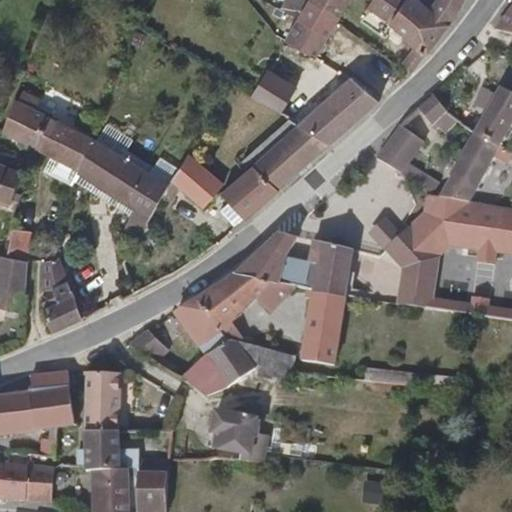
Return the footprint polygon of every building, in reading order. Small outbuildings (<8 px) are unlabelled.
[(347,0),(308,0),(308,1),(338,17),(347,0)] [(455,17),(463,0),(435,0),(431,6),(421,0),(378,0),(371,12),(409,33),(409,39),(427,55),(455,17)] [(336,21),(338,17),(308,1),(296,21),(328,38),(336,21)] [(511,13),(500,29),(511,31),(511,13)] [(328,38),(296,21),(284,41),(295,47),(316,60),(328,38)] [(288,58),(295,47),(284,41),(278,52),(288,58)] [(265,73),(276,79),(282,69),(272,63),(265,73)] [(302,126),(322,106),(276,79),(265,73),(252,96),(302,126)] [(334,145),(382,102),(354,76),(322,106),(302,126),(334,145)] [(497,103),(485,124),(505,139),(511,127),(511,89),(507,86),(504,94),(498,91),(492,100),(497,103)] [(447,112),(432,96),(419,110),(433,128),(447,112)] [(3,128),(80,173),(99,140),(17,99),(3,128)] [(505,139),(485,124),(448,186),(439,201),(468,205),(505,139)] [(302,126),(256,166),(279,189),(334,145),(302,126)] [(399,127),(378,157),(404,174),(411,164),(423,143),(399,127)] [(99,140),(80,173),(143,210),(133,228),(142,233),(153,216),(165,196),(172,184),(99,140)] [(160,156),(152,170),(169,180),(177,167),(160,156)] [(206,205),(220,192),(225,186),(189,156),(172,184),(165,196),(173,202),(185,188),(206,205)] [(23,172),(0,164),(0,198),(15,203),(23,172)] [(411,164),(404,174),(430,200),(439,201),(448,186),(411,164)] [(247,218),(279,189),(256,166),(223,196),(247,218)] [(425,211),(409,229),(442,260),(456,245),(478,248),(476,259),(492,261),(493,250),(511,252),(511,210),(472,206),(468,205),(439,201),(430,200),(425,211)] [(370,235),(388,253),(397,244),(405,234),(388,217),(370,235)] [(442,260),(409,229),(405,234),(397,244),(388,253),(403,269),(397,304),(434,309),(435,299),(442,260)] [(300,237),(283,233),(237,273),(300,288),(315,292),(350,299),(358,250),(312,240),(308,261),(292,257),(300,237)] [(8,259),(30,264),(29,254),(18,251),(20,238),(10,235),(8,246),(10,246),(8,259)] [(0,257),(0,286),(29,294),(30,264),(8,259),(0,257)] [(261,299),(237,273),(222,284),(244,311),(261,299)] [(300,288),(237,273),(261,299),(273,312),(300,288)] [(244,311),(222,284),(204,296),(228,329),(232,335),(244,327),(236,317),(244,311)] [(0,286),(0,306),(28,312),(29,294),(0,286)] [(44,304),(55,333),(86,318),(76,292),(44,304)] [(350,299),(315,292),(302,360),(337,367),(350,299)] [(472,304),(435,299),(434,309),(511,320),(511,309),(490,306),(492,297),(473,294),(472,304)] [(228,329),(204,296),(183,310),(186,314),(179,319),(188,331),(195,326),(214,352),(234,337),(232,335),(228,329)] [(168,348),(153,331),(135,343),(144,350),(159,360),(168,348)] [(174,371),(159,360),(144,350),(140,356),(144,374),(179,400),(191,384),(213,401),(256,369),(237,341),(234,337),(214,352),(208,357),(194,371),(186,380),(174,371)] [(120,370),(91,370),(87,428),(117,430),(120,370)] [(185,373),(174,371),(186,380),(194,371),(185,373)] [(75,430),(71,379),(70,376),(33,380),(34,396),(0,400),(0,440),(54,433),(75,430)] [(213,449),(243,453),(242,459),(259,461),(264,457),(268,435),(258,433),(260,423),(254,417),(212,412),(209,436),(214,437),(213,449)] [(117,430),(87,428),(84,467),(84,473),(96,474),(135,474),(135,450),(117,449),(117,430)] [(55,454),(55,441),(40,441),(40,453),(55,454)] [(5,462),(0,460),(0,500),(26,502),(27,463),(5,462)] [(52,503),(55,466),(27,463),(26,502),(52,503)] [(132,511),(135,474),(96,474),(96,511),(132,511)] [(167,511),(170,476),(135,474),(132,511),(167,511)]
